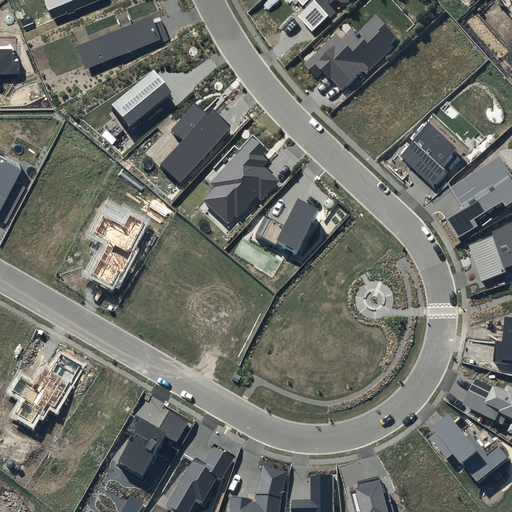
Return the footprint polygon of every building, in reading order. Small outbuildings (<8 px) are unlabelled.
[(297,0),(295,1),(308,16),(302,22),(316,38),(340,19),(332,11),(339,6),(342,6),(342,8),(352,8),(352,1),(362,1),(362,0),(297,0)] [(332,83),(342,96),(395,52),(391,49),(398,44),(380,22),(362,38),(355,30),(342,40),(339,36),(304,66),(315,80),(320,76),(329,86),(332,83)] [(153,76),(112,110),(131,133),(172,99),(153,76)] [(493,235),(468,245),(481,281),(506,272),(505,268),(511,264),(511,221),(492,231),(493,235)] [(502,341),(495,340),(493,362),(501,363),(502,360),(511,360),(511,316),(504,316),(502,341)]
